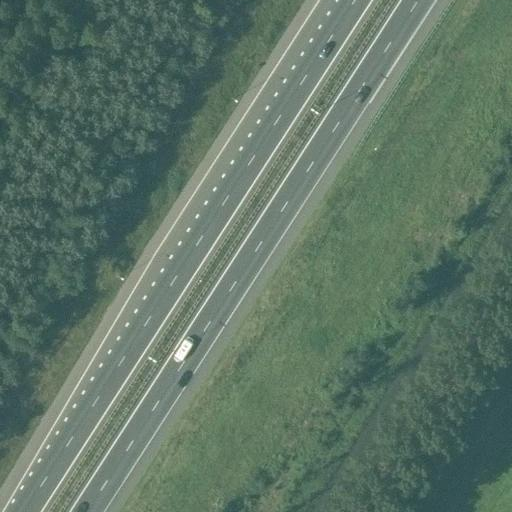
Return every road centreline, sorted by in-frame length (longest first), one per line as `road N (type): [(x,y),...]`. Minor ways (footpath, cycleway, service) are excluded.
road 1 (motorway): [(86,511),(419,0)]
road 2 (motorway): [(354,0),(25,511)]
